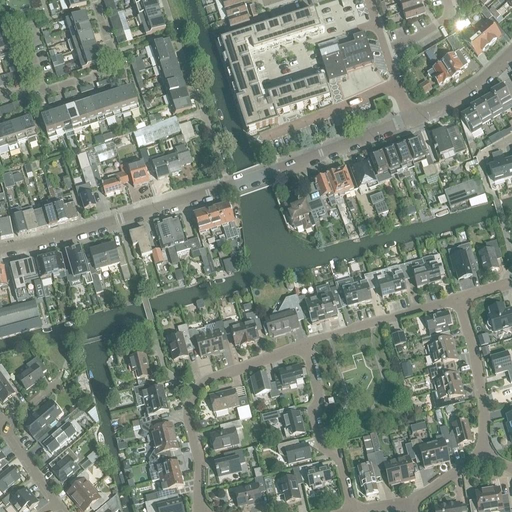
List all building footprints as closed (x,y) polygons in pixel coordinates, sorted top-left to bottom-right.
[(87,5),(84,0),(67,0),(64,1),(68,12),(87,5)] [(229,0),(222,3),(225,12),(244,5),(242,0),(229,0)] [(415,0),(400,5),(403,13),(422,7),(419,0),(415,0)] [(136,8),(139,18),(159,11),(156,1),(136,8)] [(222,23),(228,21),(247,15),(244,5),(225,12),(219,14),(222,23)] [(425,17),(422,7),(403,13),(406,23),(425,17)] [(483,31),(478,34),(489,48),(490,47),(492,47),(494,45),(494,43),(495,42),(492,39),(498,34),(487,21),(492,17),(484,7),(479,11),(487,21),(480,27),(483,31)] [(139,18),(143,27),(162,21),(159,11),(139,18)] [(315,12),(221,42),(240,101),(243,110),(240,111),(247,133),(278,123),(276,117),(330,100),(331,103),(324,79),(268,97),(270,104),(264,106),(245,45),(251,43),(254,53),(321,32),(315,12)] [(65,22),(69,32),(89,25),(85,15),(65,22)] [(250,24),(247,15),(228,21),(231,30),(250,24)] [(460,23),(457,25),(461,31),(470,25),(466,20),(460,23)] [(166,31),(162,21),(143,27),(146,37),(166,31)] [(69,32),(72,41),(72,42),(92,35),(89,25),(69,32)] [(461,32),(461,31),(457,25),(452,28),(455,34),(456,36),(461,32)] [(42,34),(44,40),(51,38),(49,32),(42,34)] [(488,48),(489,48),(478,34),(473,38),(470,35),(463,41),(475,55),(481,50),(483,52),(485,53),(488,50),(488,48)] [(71,53),(75,51),(75,52),(95,45),(92,35),(72,42),(72,41),(68,43),(71,53)] [(340,49),(320,55),(329,84),(347,79),(345,73),(374,64),(364,35),(353,39),(354,44),(340,49)] [(120,37),(116,39),(118,46),(126,43),(124,36),(120,37)] [(453,56),(448,59),(441,64),(451,79),(460,74),(458,72),(467,66),(458,52),(463,49),(452,37),(446,41),(455,54),(453,55),(453,56)] [(4,38),(0,38),(0,58),(1,61),(10,57),(4,38)] [(53,44),(51,38),(44,40),(46,46),(53,44)] [(337,40),(317,47),(320,55),(340,49),(337,40)] [(151,48),(154,58),(173,52),(169,41),(151,48)] [(75,52),(79,61),(98,55),(95,45),(75,52)] [(48,53),(50,60),(55,58),(55,57),(57,56),(55,51),(48,53)] [(154,58),(158,67),(176,61),(173,52),(154,58)] [(102,65),(98,55),(79,61),(82,71),(102,65)] [(158,67),(161,77),(179,71),(176,61),(158,67)] [(63,66),(54,69),(55,73),(57,80),(62,78),(67,76),(63,66)] [(442,86),(450,81),(440,66),(426,74),(430,80),(433,79),(438,87),(442,85),(442,86)] [(161,77),(164,87),(182,81),(179,71),(161,77)] [(164,87),(167,97),(186,91),(182,81),(164,87)] [(427,83),(420,88),(425,95),(432,90),(427,83)] [(491,94),(492,97),(492,96),(502,112),(511,107),(511,109),(511,104),(503,87),(491,94)] [(132,89),(124,92),(131,114),(139,111),(132,89)] [(167,97),(171,106),(189,100),(186,91),(167,97)] [(124,92),(115,94),(123,116),(131,114),(124,92)] [(115,94),(107,97),(115,119),(123,116),(115,94)] [(505,117),(502,112),(492,96),(492,97),(482,103),(492,121),(493,121),(501,116),(503,118),(505,117)] [(107,97),(99,100),(106,122),(115,119),(107,97)] [(351,121),(353,129),(387,116),(384,108),(390,106),(386,97),(374,102),(377,111),(351,121)] [(99,100),(91,102),(98,125),(106,122),(99,100)] [(192,110),(189,100),(171,106),(174,116),(192,110)] [(91,102),(83,105),(90,127),(98,125),(91,102)] [(492,125),(494,123),(493,121),(492,121),(482,103),(470,109),(472,112),(472,111),(481,127),(482,127),(490,122),(492,125)] [(83,105),(75,108),(82,130),(90,127),(83,105)] [(75,108),(66,111),(75,137),(75,138),(84,135),(82,130),(75,108)] [(66,111),(58,113),(65,135),(67,140),(75,137),(66,111)] [(485,132),(482,127),(481,127),(472,111),(472,112),(461,118),(467,128),(463,131),(467,145),(474,142),(471,136),(481,131),(482,133),(485,132)] [(58,113),(50,116),(58,138),(65,135),(58,113)] [(160,115),(154,117),(155,122),(156,123),(162,121),(160,115)] [(49,141),(58,138),(50,116),(41,119),(49,141)] [(138,149),(181,133),(176,118),(143,130),(137,132),(132,133),(138,149)] [(31,119),(21,123),(28,142),(29,142),(30,145),(37,143),(36,139),(37,139),(31,119)] [(185,140),(195,136),(190,122),(180,126),(185,140)] [(21,123),(11,126),(18,146),(28,142),(21,123)] [(19,150),(18,146),(11,126),(2,129),(8,149),(10,153),(19,150)] [(0,151),(8,149),(2,129),(0,129),(0,151)] [(442,156),(453,152),(444,130),(431,135),(436,148),(433,149),(439,163),(444,161),(442,156)] [(110,135),(102,138),(105,144),(112,141),(110,135)] [(176,157),(165,161),(170,177),(182,174),(180,168),(192,164),(186,146),(183,137),(172,140),(175,150),(174,150),(176,157)] [(494,137),(488,140),(492,146),(497,143),(494,137)] [(406,144),(405,145),(414,169),(413,166),(426,161),(418,140),(411,142),(410,142),(407,143),(406,144)] [(113,142),(85,152),(86,154),(90,169),(91,169),(96,167),(100,166),(100,164),(117,157),(113,142)] [(399,147),(393,149),(404,180),(410,178),(408,171),(414,169),(405,145),(403,144),(400,145),(399,147)] [(157,181),(170,177),(165,161),(160,145),(152,148),(154,153),(156,152),(160,163),(152,165),(153,168),(151,168),(153,173),(154,173),(157,181)] [(383,153),(382,154),(391,177),(397,175),(399,182),(404,180),(393,149),(389,151),(387,150),(384,151),(383,153)] [(382,181),(391,177),(382,154),(381,154),(380,152),(375,154),(375,156),(370,158),(377,177),(381,176),(382,181)] [(501,153),(495,155),(504,183),(511,180),(511,171),(509,162),(504,164),(501,153)] [(91,191),(97,189),(91,169),(90,169),(86,154),(77,157),(86,186),(75,189),(78,199),(80,198),(84,211),(96,207),(91,191)] [(494,186),(504,183),(495,155),(491,156),(495,167),(485,170),(490,186),(493,185),(494,186)] [(369,191),(377,188),(368,165),(365,166),(363,161),(362,161),(362,159),(355,162),(356,164),(355,164),(356,166),(349,168),(358,190),(368,186),(369,191)] [(33,174),(42,171),(39,162),(30,165),(32,173),(33,174)] [(466,165),(465,168),(466,172),(470,174),(477,172),(475,166),(474,162),(466,165)] [(120,168),(122,174),(123,174),(126,184),(132,182),(134,188),(149,184),(145,169),(142,163),(130,167),(129,165),(120,168)] [(32,173),(30,165),(24,167),(26,175),(32,173)] [(425,179),(436,175),(433,166),(422,170),(425,179)] [(96,167),(91,169),(97,189),(102,188),(105,197),(122,192),(120,185),(126,184),(123,174),(122,174),(100,181),(96,167)] [(338,172),(335,173),(344,196),(353,192),(345,169),(343,170),(342,169),(339,170),(338,172)] [(334,199),(344,196),(335,173),(330,175),(329,174),(326,175),(325,177),(333,198),(334,199)] [(11,174),(2,176),(5,190),(15,187),(14,185),(12,177),(11,174)] [(436,175),(425,179),(428,187),(439,183),(436,175)] [(323,209),(321,203),(333,198),(325,177),(319,179),(317,178),(314,179),(313,181),(311,182),(312,186),(307,188),(308,190),(302,193),(310,215),(323,209)] [(482,202),(486,201),(479,179),(444,192),(445,196),(448,204),(450,209),(462,204),(463,209),(483,203),(482,202)] [(381,194),(370,198),(373,206),(374,206),(378,217),(388,213),(384,203),(384,204),(383,202),(384,202),(381,194)] [(445,196),(437,199),(440,206),(448,204),(445,196)] [(310,228),(314,227),(311,217),(309,218),(304,204),(303,205),(303,203),(300,200),(299,200),(298,200),(297,205),(292,206),(293,208),(286,211),(293,229),(294,230),(296,231),(303,228),(304,232),(311,230),(310,228)] [(62,203),(52,206),(58,226),(68,223),(63,208),(62,203)] [(0,206),(0,235),(1,241),(13,239),(7,211),(6,205),(0,206)] [(74,205),(63,208),(68,223),(78,221),(74,205)] [(49,210),(43,212),(48,229),(58,226),(52,206),(48,207),(49,210)] [(216,210),(222,228),(223,230),(226,241),(237,238),(235,232),(234,225),(228,206),(226,206),(224,206),(221,207),(220,209),(216,210)] [(31,208),(22,211),(28,235),(38,232),(32,211),(31,208)] [(414,208),(404,211),(406,218),(416,215),(414,208)] [(18,238),(28,235),(22,211),(21,211),(20,209),(11,212),(18,238)] [(37,209),(32,211),(38,232),(48,229),(43,212),(38,213),(37,209)] [(216,230),(222,228),(216,210),(215,210),(213,209),(210,210),(209,212),(205,213),(211,232),(211,234),(217,232),(216,230)] [(205,233),(211,232),(205,213),(203,214),(201,213),(199,214),(197,216),(194,217),(200,237),(206,235),(205,233)] [(355,226),(350,213),(344,215),(349,228),(355,226)] [(405,217),(399,219),(400,225),(407,223),(405,217)] [(170,222),(167,223),(176,254),(177,257),(189,253),(188,251),(190,250),(191,253),(199,251),(201,257),(205,269),(203,270),(205,277),(212,275),(206,257),(207,257),(204,249),(201,250),(198,239),(186,242),(180,219),(170,222)] [(167,223),(154,226),(155,231),(161,251),(167,250),(169,256),(172,266),(179,264),(177,257),(176,254),(167,223)] [(142,258),(152,255),(144,230),(129,234),(134,250),(139,248),(142,258)] [(227,246),(226,240),(224,237),(219,238),(220,242),(216,243),(218,249),(227,246)] [(493,250),(498,249),(496,242),(486,245),(487,251),(479,254),(485,273),(498,269),(493,250)] [(459,249),(448,252),(450,259),(454,274),(456,273),(458,281),(472,277),(471,275),(468,265),(475,263),(470,245),(459,248),(459,249)] [(131,281),(126,266),(121,248),(115,250),(114,246),(102,249),(107,268),(120,265),(121,268),(120,268),(124,283),(131,281)] [(86,286),(93,284),(90,275),(87,275),(80,249),(66,253),(76,286),(85,283),(86,286)] [(87,266),(90,275),(93,284),(96,295),(103,293),(98,277),(100,276),(100,270),(107,268),(102,249),(90,253),(93,264),(87,266)] [(160,251),(152,253),(156,265),(164,263),(160,251)] [(60,255),(47,258),(52,277),(53,277),(53,279),(59,278),(59,279),(66,278),(60,255)] [(207,257),(206,257),(212,275),(215,274),(210,256),(207,257)] [(422,261),(429,286),(441,283),(437,269),(442,268),(439,256),(432,258),(431,257),(422,260),(422,261)] [(52,277),(47,258),(35,261),(41,283),(51,280),(51,278),(52,277)] [(23,261),(20,262),(25,282),(26,282),(25,280),(37,277),(34,262),(23,264),(23,261)] [(141,261),(137,262),(142,280),(147,279),(141,261)] [(417,289),(429,286),(422,261),(405,265),(408,277),(413,276),(417,289)] [(21,283),(25,282),(20,262),(17,262),(18,265),(8,267),(16,303),(23,301),(22,295),(24,294),(21,283)] [(389,277),(394,295),(406,292),(402,279),(408,277),(405,265),(387,270),(389,277)] [(181,271),(174,273),(177,283),(183,281),(181,271)] [(375,274),(370,275),(373,287),(379,285),(382,299),(394,295),(389,277),(377,280),(375,274)] [(366,284),(354,287),(359,305),(371,302),(368,289),(373,287),(370,275),(364,277),(366,284)] [(286,282),(285,284),(286,289),(287,291),(289,292),(291,292),(292,291),(294,289),(294,288),(293,283),(292,281),(290,280),(288,280),(287,281),(286,282)] [(335,285),(336,288),(338,297),(344,295),(347,308),(359,305),(354,287),(352,280),(335,285)] [(342,310),(338,297),(336,288),(329,290),(330,295),(318,298),(325,322),(337,319),(335,312),(342,310)] [(43,289),(36,291),(39,303),(45,301),(45,300),(45,299),(43,289)] [(297,322),(303,320),(297,299),(297,296),(290,298),(291,302),(287,303),(280,315),(271,318),(271,316),(265,318),(267,327),(271,326),(274,338),(285,335),(284,332),(290,330),(290,332),(299,329),(297,322)] [(304,297),(297,299),(303,320),(310,319),(312,326),(325,322),(318,298),(306,301),(304,297)] [(0,312),(0,338),(41,328),(34,303),(3,312),(0,312)] [(64,303),(59,304),(62,319),(68,317),(64,303)] [(489,316),(489,317),(494,333),(502,331),(502,332),(507,335),(509,330),(509,329),(511,328),(511,329),(511,309),(509,311),(507,310),(506,310),(504,305),(489,310),(491,316),(489,316)] [(247,324),(242,325),(247,346),(254,344),(254,343),(259,342),(255,328),(261,327),(257,313),(245,316),(247,324)] [(425,319),(430,338),(436,337),(434,331),(440,329),(442,335),(452,333),(450,327),(451,327),(449,316),(448,313),(425,319)] [(241,348),(247,346),(242,325),(236,327),(234,322),(223,325),(226,337),(232,335),(235,348),(241,347),(241,348)] [(227,339),(226,337),(223,325),(222,323),(205,328),(213,356),(224,353),(221,341),(227,339)] [(185,347),(191,345),(188,333),(186,326),(177,329),(180,337),(168,340),(174,362),(188,358),(185,347)] [(194,331),(188,333),(191,345),(192,349),(198,347),(201,359),(213,356),(205,328),(204,328),(204,329),(195,331),(194,331)] [(392,337),(394,348),(406,344),(404,334),(392,337)] [(477,337),(480,347),(490,344),(487,334),(477,337)] [(436,337),(430,338),(421,340),(422,345),(429,343),(430,347),(428,348),(430,357),(455,350),(451,339),(443,341),(441,335),(436,337)] [(135,373),(137,381),(144,379),(151,378),(147,362),(145,362),(144,356),(142,356),(140,349),(125,352),(128,367),(131,366),(132,374),(135,373)] [(458,362),(455,350),(430,357),(433,366),(434,365),(435,369),(429,371),(430,375),(447,371),(446,365),(458,362)] [(507,372),(509,378),(511,376),(511,369),(507,354),(490,359),(495,375),(507,372)] [(41,376),(46,372),(37,359),(26,367),(29,371),(17,380),(26,392),(44,379),(41,376)] [(409,364),(401,366),(403,374),(411,372),(409,364)] [(0,401),(2,404),(14,396),(4,383),(9,380),(1,367),(0,367),(0,401)] [(275,384),(277,392),(289,389),(289,386),(296,385),(295,382),(302,381),(299,367),(285,370),(286,372),(279,374),(279,375),(273,377),(275,384)] [(449,377),(447,371),(430,375),(431,380),(435,379),(436,383),(434,383),(436,392),(461,386),(458,374),(449,377)] [(277,392),(275,384),(269,386),(266,375),(251,379),(256,397),(269,394),(271,400),(279,398),(277,392)] [(146,386),(144,379),(137,381),(138,388),(146,386)] [(139,408),(145,407),(145,406),(166,402),(163,389),(148,393),(146,386),(134,389),(139,408)] [(464,397),(461,386),(436,392),(439,401),(437,401),(439,410),(445,409),(452,407),(455,406),(454,400),(464,397)] [(214,414),(239,408),(234,391),(210,397),(214,414)] [(141,420),(143,427),(155,424),(154,417),(169,414),(166,402),(145,406),(145,407),(147,414),(145,414),(144,416),(144,419),(141,420)] [(41,442),(40,441),(58,426),(54,421),(60,415),(50,404),(23,427),(33,439),(33,438),(38,444),(41,442)] [(452,407),(445,409),(446,415),(454,413),(452,407)] [(240,422),(252,419),(249,408),(237,410),(240,422)] [(281,425),(284,424),(285,431),(283,432),(285,439),(304,434),(300,420),(298,421),(297,414),(295,415),(293,409),(278,413),(281,425)] [(437,423),(443,421),(440,411),(434,413),(437,423)] [(451,432),(448,437),(451,448),(452,451),(458,449),(457,446),(472,442),(467,421),(460,423),(459,421),(457,420),(453,421),(452,423),(453,425),(452,425),(453,431),(451,432)] [(152,436),(154,444),(175,439),(171,426),(161,428),(160,423),(155,424),(143,427),(140,427),(141,431),(150,436),(152,436)] [(235,432),(242,431),(240,423),(223,427),(225,434),(211,437),(214,453),(239,447),(235,432)] [(58,426),(40,441),(41,442),(40,442),(38,444),(41,448),(50,457),(56,453),(75,436),(67,426),(63,430),(59,425),(58,426)] [(436,444),(431,445),(436,466),(449,463),(445,450),(451,448),(448,437),(446,427),(439,429),(441,437),(435,439),(436,444)] [(380,478),(378,470),(374,454),(370,437),(362,439),(368,465),(357,468),(359,478),(358,478),(361,488),(363,488),(366,498),(378,494),(374,480),(380,478)] [(149,461),(149,464),(160,462),(169,460),(167,454),(178,451),(175,439),(154,444),(156,452),(154,452),(149,461)] [(410,443),(411,445),(414,458),(415,458),(421,456),(424,470),(436,466),(431,445),(426,446),(419,440),(410,443)] [(120,445),(117,446),(119,452),(128,450),(126,443),(120,445)] [(288,466),(310,460),(309,455),(309,453),(309,450),(307,448),(307,447),(296,449),(294,443),(276,447),(278,455),(283,459),(286,458),(288,466)] [(408,458),(396,461),(402,485),(414,481),(409,462),(415,461),(415,458),(414,458),(411,445),(405,446),(408,458)] [(51,472),(56,478),(62,485),(78,471),(75,467),(74,465),(78,462),(68,450),(59,458),(61,460),(57,463),(60,465),(51,472)] [(89,461),(81,468),(84,472),(100,459),(94,453),(87,459),(89,461)] [(239,467),(245,466),(242,453),(227,456),(229,462),(215,466),(218,480),(241,474),(239,467)] [(381,453),(374,454),(378,470),(384,468),(389,486),(394,484),(395,486),(402,485),(396,461),(387,463),(386,459),(383,460),(381,453)] [(158,475),(160,482),(180,477),(177,465),(162,468),(160,462),(149,464),(148,465),(150,472),(153,471),(154,476),(158,475)] [(316,466),(299,470),(300,476),(301,482),(307,481),(308,484),(311,483),(313,492),(324,490),(323,487),(325,487),(325,486),(331,485),(327,470),(317,472),(316,466)] [(2,479),(0,476),(0,492),(2,495),(20,481),(12,471),(2,479)] [(67,496),(75,505),(92,491),(87,485),(88,484),(89,478),(84,473),(72,484),(76,489),(67,496)] [(74,477),(68,482),(70,485),(76,479),(74,477)] [(183,489),(180,477),(160,482),(161,489),(158,490),(159,494),(156,495),(157,502),(168,499),(169,499),(168,492),(183,489)] [(260,495),(266,493),(262,478),(254,480),(256,486),(234,491),(238,509),(253,505),(253,506),(262,504),(260,495)] [(270,478),(264,480),(266,490),(272,489),(270,478)] [(286,505),(300,501),(295,479),(278,483),(282,497),(284,496),(286,505)] [(498,490),(486,491),(489,511),(509,511),(508,499),(500,500),(498,490)] [(97,497),(92,491),(75,505),(81,511),(86,511),(92,508),(95,511),(96,511),(109,501),(104,496),(98,496),(97,497)] [(489,511),(486,491),(475,493),(477,504),(469,505),(470,511),(489,511)] [(29,511),(38,505),(30,495),(28,496),(24,492),(18,497),(14,493),(1,504),(6,509),(10,505),(14,511),(22,511),(26,508),(29,511)] [(118,511),(120,511),(117,497),(106,506),(99,511),(118,511)] [(182,511),(180,503),(169,506),(168,499),(157,502),(147,505),(148,511),(182,511)]
